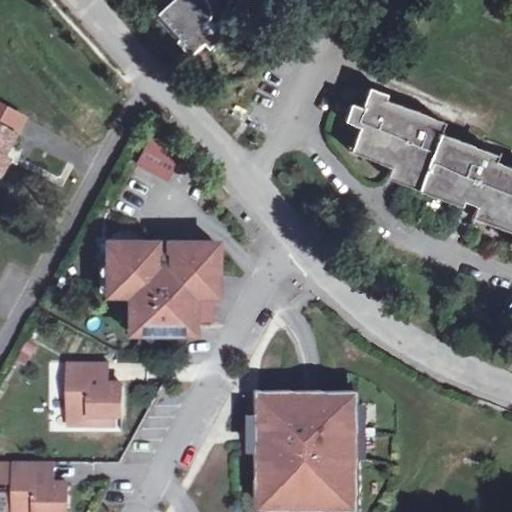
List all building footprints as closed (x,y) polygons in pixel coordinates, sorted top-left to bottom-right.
[(183,27),(176,34),(181,38),(178,42),(203,61),(214,48),(218,52),(234,31),(228,25),(221,25),(216,22),(214,19),(214,15),(218,11),(219,6),(215,0),(214,0),(178,0),(168,16),(183,27)] [(234,0),(232,10),(252,20),(254,27),(260,29),(268,28),(271,23),(271,15),(268,7),(270,0),(234,0)] [(252,20),(232,10),(230,16),(254,27),(252,20)] [(163,23),(176,34),(183,27),(168,16),(163,23)] [(506,227),(511,228),(511,151),(492,145),(493,141),(432,118),(434,109),(376,89),(378,81),(364,76),(357,93),(348,91),(343,109),(357,115),(349,136),(387,149),(405,156),(400,171),(459,193),(462,183),(475,188),(470,202),(511,217),(506,227)] [(0,169),(9,153),(4,150),(24,114),(0,101),(0,169)] [(180,181),(184,171),(162,146),(149,169),(173,183),(180,181)] [(381,164),(400,171),(405,156),(387,149),(381,164)] [(165,250),(117,249),(117,270),(123,270),(122,301),(139,302),(139,331),(203,332),(220,332),(219,302),(225,302),(226,250),(179,250),(165,242),(165,250)] [(203,332),(139,331),(139,339),(203,339),(203,332)] [(112,370),(81,370),(81,386),(79,386),(78,431),(100,431),(100,422),(125,422),(131,422),(130,392),(119,392),(112,392),(112,370)] [(367,405),(272,403),(270,511),(365,511),(367,467),(364,466),(364,422),(368,422),(367,405)] [(124,431),(125,422),(100,422),(100,431),(124,431)] [(57,469),(0,468),(0,486),(23,487),(23,511),(74,511),(75,491),(63,491),(57,491),(57,469)]
